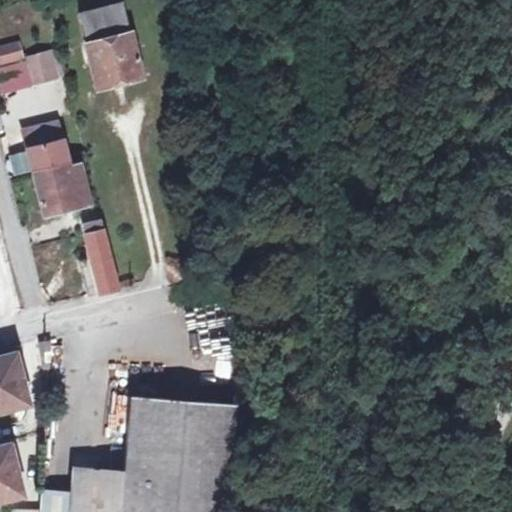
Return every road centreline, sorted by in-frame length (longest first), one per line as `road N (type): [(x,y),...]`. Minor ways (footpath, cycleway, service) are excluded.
road 1 (residential): [(0,322),(32,314),(0,174)]
road 2 (unclassified): [(457,511),(511,396)]
